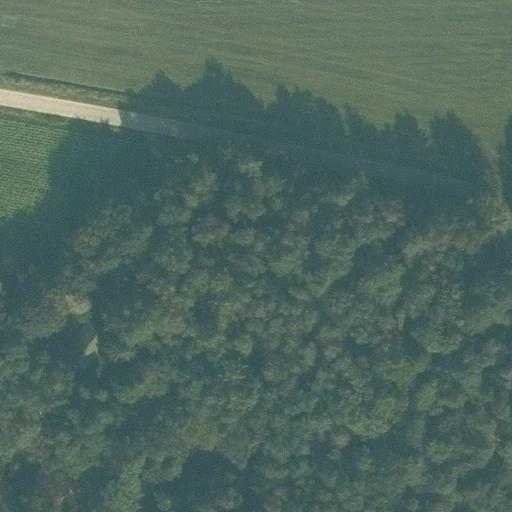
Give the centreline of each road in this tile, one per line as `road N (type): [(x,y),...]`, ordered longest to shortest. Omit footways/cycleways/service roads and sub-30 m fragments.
road 1 (unclassified): [(0,100),(204,133),(468,190),(496,208),(510,236)]
road 2 (track): [(349,511),(469,272),(510,236)]
